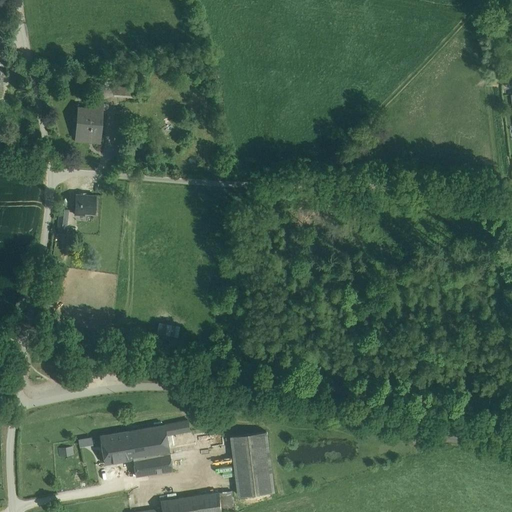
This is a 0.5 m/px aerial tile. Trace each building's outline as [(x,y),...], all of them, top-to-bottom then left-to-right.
[(132,87),(113,86),(113,94),(132,95),(132,87)] [(81,119),(79,137),(100,139),(102,112),(103,112),(103,110),(106,110),(107,109),(109,108),(109,106),(107,106),(106,104),(103,104),(103,101),(90,100),(90,110),(78,109),(77,119),(81,119)] [(134,142),(122,141),(121,157),(133,158),(134,142)] [(153,143),(143,144),(143,153),(153,153),(153,143)] [(369,160),(372,157),(372,153),(369,149),(360,149),(357,152),(357,157),(360,160),(369,160)] [(79,195),(76,195),(75,212),(85,213),(94,214),(95,196),(86,196),(79,195)] [(60,209),(58,228),(66,229),(68,210),(60,209)] [(149,332),(180,337),(182,326),(151,321),(149,332)] [(188,421),(164,425),(166,436),(190,432),(188,421)] [(164,425),(128,431),(133,459),(136,476),(172,469),(166,436),(164,425)] [(128,431),(100,436),(104,464),(133,459),(128,431)] [(267,432),(232,437),(239,496),(274,492),(267,432)] [(72,446),(58,447),(58,455),(72,454),(72,446)] [(232,491),(219,492),(222,511),(228,511),(235,511),(232,491)] [(160,501),(161,508),(162,508),(162,511),(222,511),(219,492),(160,501)]
